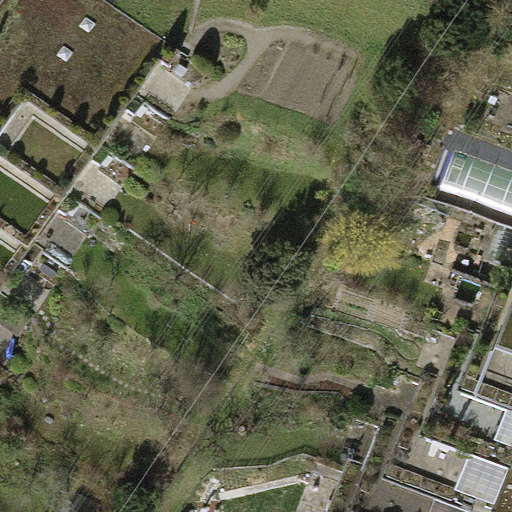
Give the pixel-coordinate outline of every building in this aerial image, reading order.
[(93,158),(165,51),(87,0),(0,0),(0,138),(20,109),(93,158)] [(0,171),(53,207),(93,158),(20,109),(0,138),(0,171)] [(450,183),(508,214),(511,207),(511,164),(471,143),(450,183)] [(0,247),(18,260),(53,207),(0,171),(0,247)] [(0,286),(18,260),(0,247),(0,286)] [(511,296),(508,295),(487,354),(477,382),(511,394),(511,296)] [(487,354),(458,344),(438,400),(427,432),(502,458),(487,502),(511,510),(511,394),(477,382),(487,354)] [(438,400),(422,395),(404,449),(392,483),(467,509),(465,511),(510,511),(511,511),(511,510),(487,502),(502,458),(427,432),(438,400)] [(404,449),(385,443),(366,500),(361,511),(465,511),(467,509),(392,483),(404,449)] [(361,511),(366,500),(341,491),(334,511),(361,511)]
